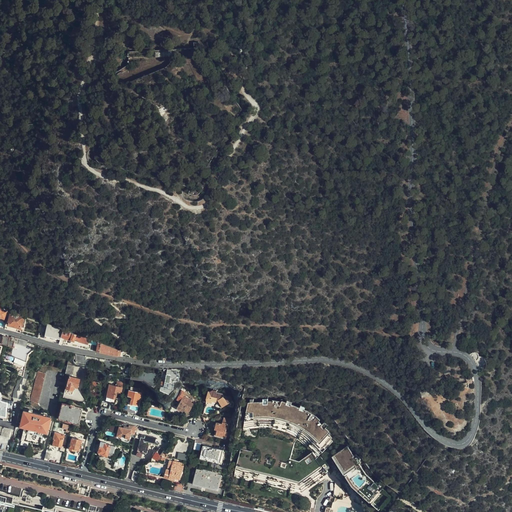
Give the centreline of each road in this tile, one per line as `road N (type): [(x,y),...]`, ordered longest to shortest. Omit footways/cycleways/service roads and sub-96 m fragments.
road 1 (unclassified): [(403,0),(422,332),(429,348),(465,355),(475,371),(471,434),(458,444),(438,437),(391,387),(351,365),(215,363)]
road 2 (secondary): [(0,455),(243,511)]
road 3 (residential): [(215,363),(151,362),(0,329)]
